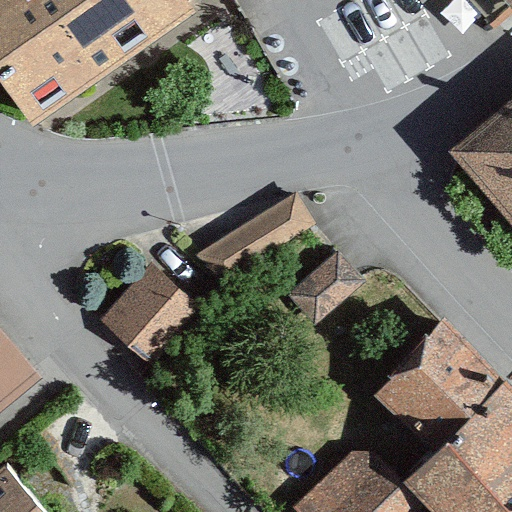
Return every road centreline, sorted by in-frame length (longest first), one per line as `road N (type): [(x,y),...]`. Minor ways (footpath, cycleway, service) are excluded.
road 1 (residential): [(0,198),(80,198),(369,148)]
road 2 (residential): [(0,232),(127,404),(234,511)]
road 3 (residential): [(369,148),(511,306)]
road 4 (residential): [(369,148),(265,0)]
road 5 (residential): [(369,148),(511,73)]
